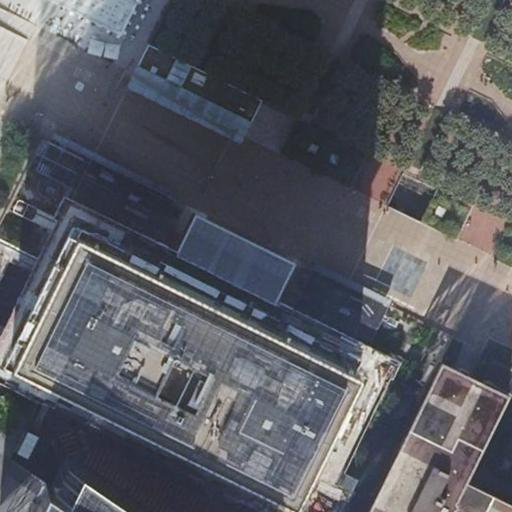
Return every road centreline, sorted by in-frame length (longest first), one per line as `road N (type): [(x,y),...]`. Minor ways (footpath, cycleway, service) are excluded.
road 1 (primary): [(8,0),(511,298)]
road 2 (residential): [(0,73),(511,328)]
road 3 (primary): [(0,67),(511,298)]
road 4 (motorway): [(142,0),(511,183)]
road 5 (primary): [(507,67),(366,0)]
road 6 (motorway): [(507,67),(391,0)]
